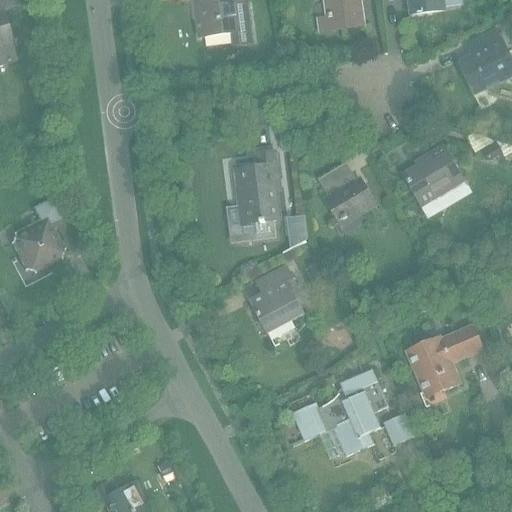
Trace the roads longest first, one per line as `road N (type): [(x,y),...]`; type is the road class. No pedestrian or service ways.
road 1 (residential): [(113,115),(383,81)]
road 2 (residential): [(26,480),(190,391)]
road 3 (residential): [(135,288),(113,115)]
road 4 (residential): [(0,358),(135,288)]
road 5 (residential): [(256,511),(190,391)]
